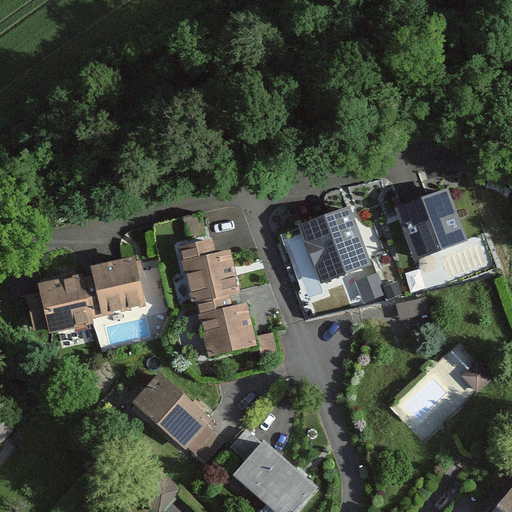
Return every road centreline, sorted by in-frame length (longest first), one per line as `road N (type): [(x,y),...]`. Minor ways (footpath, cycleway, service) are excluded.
road 1 (residential): [(349,511),(339,440),(248,194)]
road 2 (residential): [(0,265),(40,243),(248,194)]
road 3 (residential): [(248,194),(456,148)]
